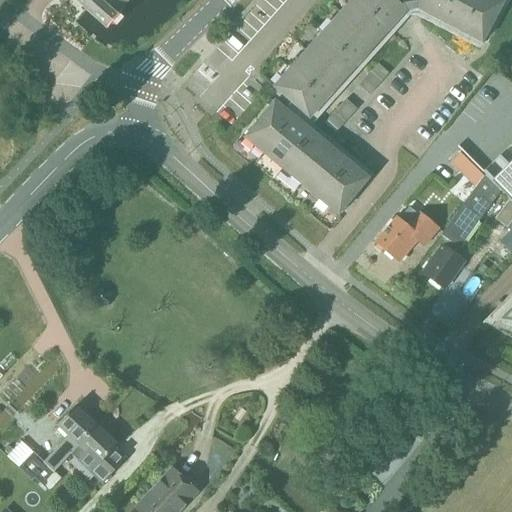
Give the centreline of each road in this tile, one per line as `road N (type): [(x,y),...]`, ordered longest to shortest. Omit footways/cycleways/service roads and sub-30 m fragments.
road 1 (tertiary): [(511,404),(447,374),(309,277),(167,151),(137,134)]
road 2 (tertiary): [(0,228),(88,137),(137,134)]
road 3 (unclassified): [(0,3),(100,72),(145,86)]
road 4 (unknown): [(477,388),(371,511)]
